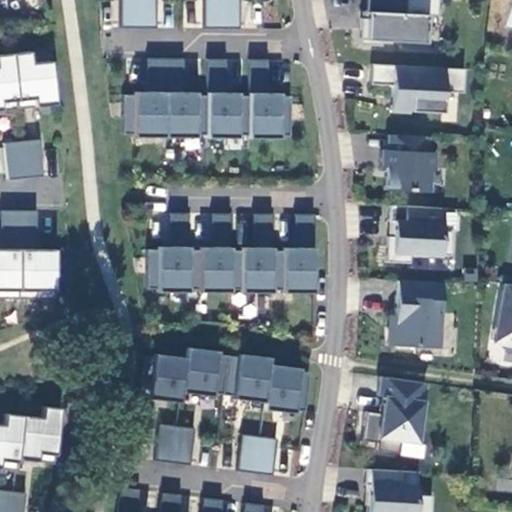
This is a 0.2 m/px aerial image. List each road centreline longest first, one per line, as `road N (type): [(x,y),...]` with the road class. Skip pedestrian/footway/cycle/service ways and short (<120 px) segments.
road 1 (residential): [(301,0),(334,176),(331,363),(310,511)]
road 2 (unknown): [(108,41),(309,42)]
